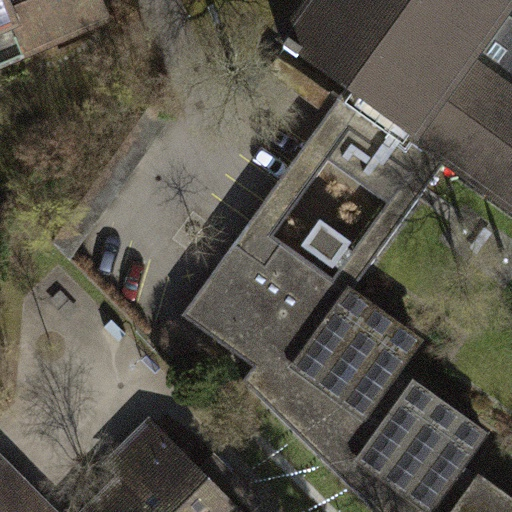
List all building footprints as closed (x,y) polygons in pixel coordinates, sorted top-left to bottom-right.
[(0,0),(0,42),(24,32),(38,65),(122,28),(109,0),(0,0)] [(511,26),(501,19),(511,2),(511,0),(311,0),(278,47),(344,91),(413,142),(441,163),(511,212),(511,26)] [(413,142),(344,91),(328,115),(349,130),(330,158),(390,202),(353,252),(348,248),(352,243),(320,221),(302,246),(333,268),(334,265),(340,269),(332,280),(281,244),(266,266),(236,245),(184,315),(254,366),(245,379),(378,511),(511,511),(511,502),(462,467),(484,436),(397,373),(419,342),(351,292),(441,163),(413,142)] [(73,261),(174,120),(153,106),(55,243),(73,261)] [(266,266),(281,244),(273,238),(330,158),(349,130),(328,115),(236,245),(266,266)] [(198,470),(159,430),(123,465),(130,473),(89,511),(50,511),(0,461),(0,511),(252,511),(261,503),(214,455),(198,470)]
